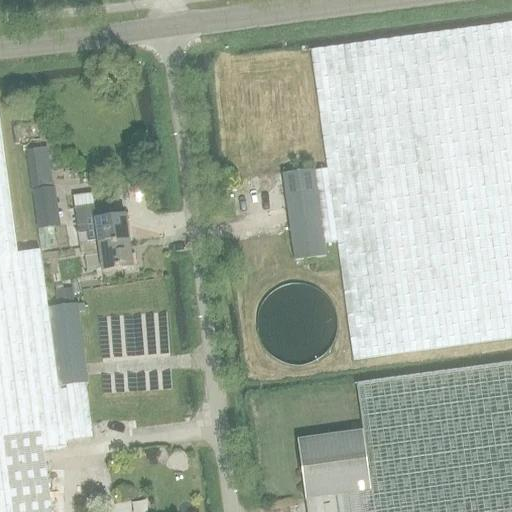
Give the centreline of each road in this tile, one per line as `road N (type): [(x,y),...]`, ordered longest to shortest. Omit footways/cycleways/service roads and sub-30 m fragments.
road 1 (unclassified): [(232,511),(168,29)]
road 2 (tertiary): [(386,0),(168,29)]
road 3 (tertiary): [(168,29),(0,49)]
